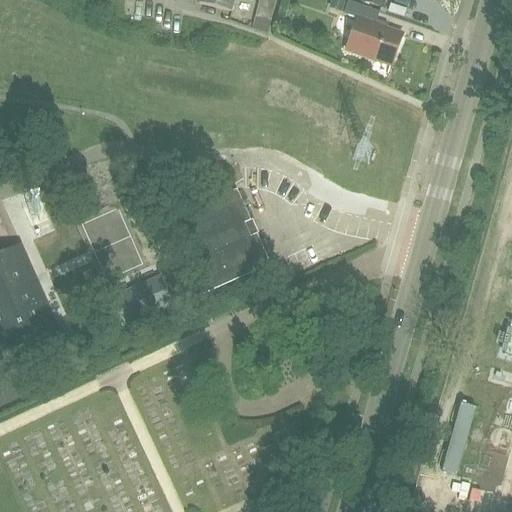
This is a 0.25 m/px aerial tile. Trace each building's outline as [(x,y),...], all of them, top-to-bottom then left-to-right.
[(232,13),(235,0),(200,0),(200,4),(232,13)] [(272,21),(276,0),(259,0),(256,17),(272,21)] [(392,68),(403,35),(376,25),(380,12),(349,2),(344,15),(358,19),(346,52),(392,68)] [(245,224),(251,221),(237,190),(169,221),(183,251),(189,249),(195,262),(189,265),(203,296),(271,265),(257,234),(251,237),(245,224)] [(0,255),(0,363),(62,336),(21,246),(0,255)] [(114,294),(124,323),(171,306),(161,277),(114,294)] [(498,351),(510,354),(511,346),(511,334),(502,332),(498,351)]
